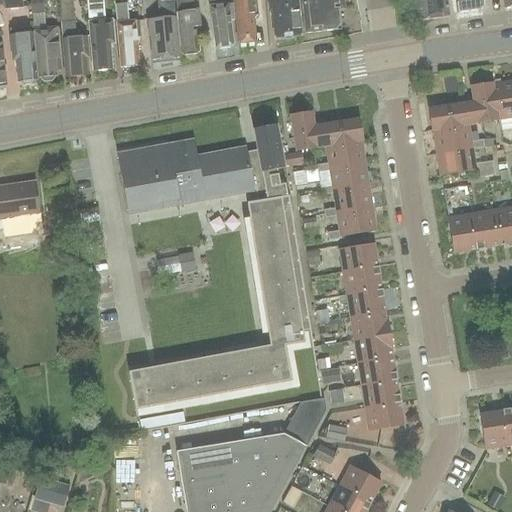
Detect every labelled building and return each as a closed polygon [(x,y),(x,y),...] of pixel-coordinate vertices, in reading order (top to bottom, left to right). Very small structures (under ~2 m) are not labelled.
[(5,0),(7,10),(23,9),(21,0),(5,0)] [(29,0),(31,14),(43,13),(41,0),(29,0)] [(59,0),(60,5),(65,77),(86,76),(85,58),(87,58),(85,37),(75,38),(72,0),(59,0)] [(110,44),(113,43),(111,21),(105,21),(103,0),(87,0),(94,71),(112,69),(110,44)] [(196,27),(200,27),(197,0),(175,0),(181,53),(185,56),(195,54),(199,51),(196,27)] [(231,0),(208,0),(215,47),(220,50),(230,48),(233,44),(230,21),(234,20),(231,0)] [(254,21),(257,16),(256,0),(234,0),(238,43),(255,42),(254,21)] [(298,0),(268,0),(270,10),(274,9),(275,15),(272,15),(274,38),(301,36),(298,0)] [(344,8),(343,0),(301,0),(305,33),(321,31),(321,32),(323,31),(335,29),(335,30),(336,30),(336,29),(340,29),(340,25),(340,22),(339,15),(339,9),(344,8)] [(416,0),(419,3),(422,3),(423,8),(421,8),(422,19),(449,16),(447,0),(416,0)] [(457,0),(458,2),(457,2),(458,5),(459,10),(458,10),(459,13),(480,10),(484,6),(484,4),(484,3),(484,2),(484,0),(483,0),(457,0)] [(511,0),(503,0),(505,9),(511,7),(511,0)] [(153,61),(179,58),(173,1),(158,3),(160,18),(147,20),(149,37),(153,36),(153,42),(151,42),(153,61)] [(136,38),(139,38),(138,21),(129,22),(127,4),(116,5),(121,68),(139,66),(136,38)] [(45,29),(45,28),(33,29),(38,78),(40,78),(44,82),(51,81),(54,77),(56,77),(55,70),(60,70),(56,28),(45,29)] [(34,80),(37,79),(32,34),(21,35),(20,31),(9,32),(12,61),(17,61),(18,73),(19,81),(21,81),(24,85),(31,84),(34,80)] [(511,81),(493,85),(499,120),(511,118),(511,81)] [(474,102),(477,124),(499,120),(493,85),(493,84),(471,87),(474,102)] [(432,131),(434,131),(469,125),(477,124),(474,102),(429,110),(432,131)] [(297,152),(327,147),(362,141),(363,141),(360,120),(315,127),(312,113),(291,116),(297,152)] [(158,367),(129,373),(136,410),(292,381),(285,346),(305,343),(303,332),(309,331),(312,349),(313,348),(290,197),(292,197),(287,167),(285,168),(277,125),(254,130),(258,151),(248,153),(247,148),(197,159),(194,141),(117,155),(128,215),(156,210),(155,206),(161,204),(162,209),(255,192),(256,191),(258,203),(247,205),(270,347),(158,367)] [(434,131),(437,156),(473,150),(485,148),(484,140),(472,142),(469,125),(434,131)] [(366,164),(362,141),(327,147),(329,164),(317,166),(319,174),(331,172),(330,169),(366,164)] [(475,165),(473,150),(437,156),(441,176),(476,170),(477,179),(496,176),(494,162),(475,165)] [(304,164),(302,154),(285,156),(287,166),(304,164)] [(334,191),(369,186),(366,164),(330,169),(331,172),(333,186),(321,188),(322,196),(334,194),(334,191)] [(0,229),(5,229),(3,220),(40,214),(36,182),(17,185),(17,188),(8,189),(8,186),(0,187),(0,229)] [(373,209),(369,186),(334,191),(334,194),(337,209),(325,211),(326,219),(338,217),(337,214),(373,209)] [(511,208),(494,211),(500,246),(511,243),(511,208)] [(337,214),(338,217),(340,231),(328,233),(329,241),(342,239),(341,237),(376,231),(373,209),(337,214)] [(477,250),(500,246),(494,211),(471,215),(477,250)] [(477,250),(471,215),(448,219),(454,253),(477,250)] [(344,273),(378,267),(375,245),(340,250),(344,273)] [(162,273),(198,270),(197,253),(160,256),(162,273)] [(378,267),(344,273),(347,296),(382,290),(378,267)] [(385,313),(382,290),(347,296),(351,318),(385,313)] [(351,318),(355,341),(390,335),(388,321),(387,321),(385,313),(351,318)] [(355,341),(358,364),(393,358),(391,350),(393,349),(390,335),(355,341)] [(396,381),(393,358),(358,364),(362,386),(396,381)] [(329,360),(318,362),(319,371),(331,369),(329,360)] [(339,371),(321,374),(323,386),(341,383),(339,371)] [(400,403),(396,381),(362,386),(365,409),(400,403)] [(342,391),(331,393),(333,406),(344,405),(342,391)] [(404,426),(400,403),(365,409),(369,431),(404,426)] [(511,409),(503,411),(509,446),(511,445),(511,409)] [(486,450),(509,446),(503,411),(480,415),(486,450)] [(328,439),(345,442),(348,429),(330,426),(328,439)] [(186,511),(270,511),(306,446),(284,434),(177,452),(186,511)] [(336,454),(320,445),(314,457),(330,465),(336,454)] [(338,491),(369,507),(382,483),(351,467),(338,491)] [(3,472),(0,481),(0,483),(11,487),(15,476),(3,472)] [(121,472),(121,496),(143,496),(144,472),(121,472)] [(70,485),(42,476),(35,497),(64,505),(70,485)] [(326,511),(366,511),(369,507),(338,491),(326,511)]
